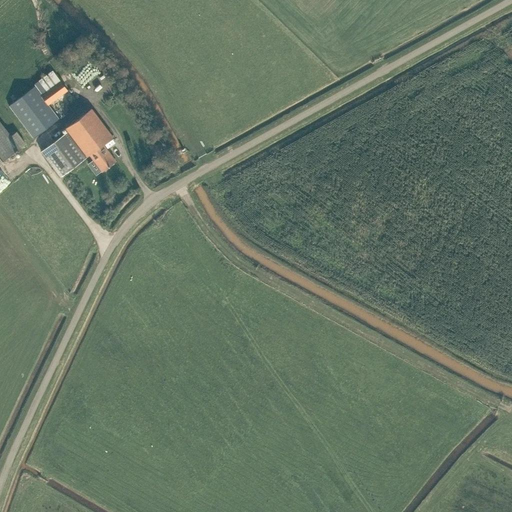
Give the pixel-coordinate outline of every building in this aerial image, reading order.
[(53,70),(34,84),(42,96),(60,82),(61,81),(53,70)] [(41,96),(48,105),(67,91),(60,82),(42,96),(41,96)] [(34,87),(9,106),(33,138),(58,119),(48,105),(41,96),(34,87)] [(90,155),(103,145),(113,137),(91,109),(65,128),(68,131),(41,151),(60,177),(90,155)] [(0,121),(0,162),(25,144),(16,132),(11,136),(0,121)] [(116,161),(103,145),(90,155),(102,172),(110,166),(111,166),(114,164),(114,163),(116,161)]
